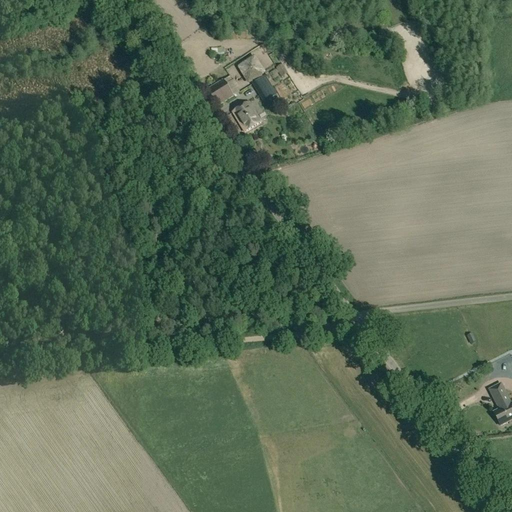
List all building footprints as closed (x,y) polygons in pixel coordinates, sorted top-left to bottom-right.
[(254,56),(237,67),(248,85),(265,73),(254,56)] [(276,69),(282,78),(288,74),(282,65),(276,69)] [(252,85),(263,103),(275,97),(264,78),(252,85)] [(233,97),(223,80),(204,92),(214,109),(233,97)] [(249,104),(233,114),(245,133),(261,123),(249,104)] [(471,345),(476,342),(472,334),(467,337),(471,345)] [(511,404),(511,405),(501,385),(489,391),(497,407),(499,406),(501,410),(494,413),(500,426),(511,420),(511,404)]
